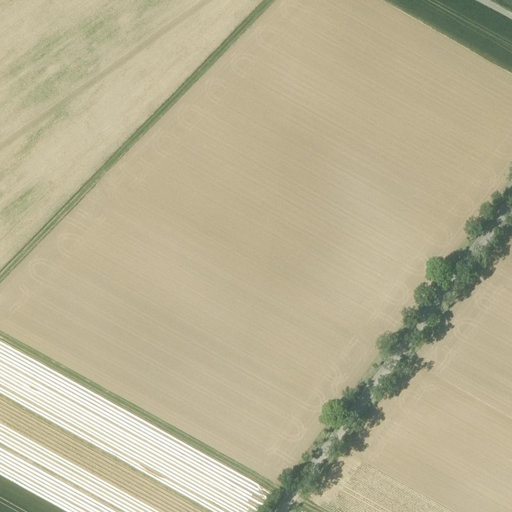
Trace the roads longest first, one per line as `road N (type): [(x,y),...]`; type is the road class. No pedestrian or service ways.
road 1 (track): [(273,0),(0,276)]
road 2 (residential): [(280,511),(511,203)]
road 3 (track): [(0,335),(321,511)]
